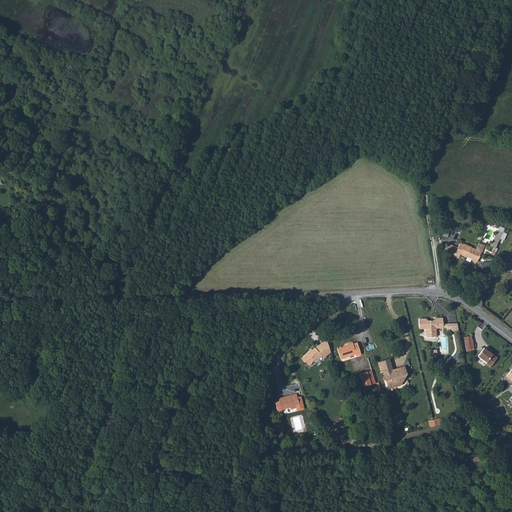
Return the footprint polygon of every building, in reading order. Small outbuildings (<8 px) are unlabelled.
[(505,229),(500,227),(490,245),(496,248),(505,229)] [(475,261),(482,245),(477,243),(474,250),(471,249),(470,250),(469,249),(469,247),(462,244),(461,244),(457,243),(455,248),(447,244),(444,253),(452,256),(453,253),(458,255),(458,253),(470,257),(469,259),(475,261)] [(445,327),(445,324),(444,318),(437,318),(435,320),(434,321),(430,321),(429,320),(427,318),(420,319),(420,328),(427,328),(428,337),(438,337),(437,328),(445,327)] [(459,331),(458,323),(447,323),(447,327),(447,329),(453,329),(453,331),(459,331)] [(467,351),(476,349),(473,338),(465,340),(467,351)] [(315,348),(312,350),(306,354),(306,355),(304,357),(306,361),(308,360),(311,364),(314,362),(314,361),(316,359),(319,357),(320,357),(324,355),(325,355),(328,353),(321,344),(318,346),(315,348)] [(355,344),(349,346),(350,347),(347,348),(340,350),(343,360),(358,356),(358,357),(363,356),(359,344),(355,345),(355,344)] [(498,357),(485,347),(478,355),(487,362),(486,363),(491,367),(498,357)] [(390,361),(380,363),(382,372),(384,371),(385,375),(383,379),(387,381),(388,387),(391,388),(400,386),(402,381),(401,376),(406,375),(405,369),(393,372),(390,361)] [(376,383),(373,370),(360,373),(364,387),(376,383)] [(296,394),(278,399),(279,401),(275,402),(278,415),(282,413),(281,410),(290,408),(291,410),(296,408),(295,404),(299,403),(296,394)] [(283,421),(276,422),(279,433),(285,431),(283,421)]
